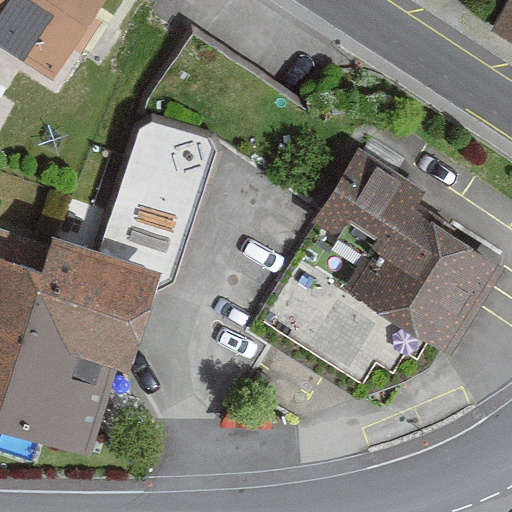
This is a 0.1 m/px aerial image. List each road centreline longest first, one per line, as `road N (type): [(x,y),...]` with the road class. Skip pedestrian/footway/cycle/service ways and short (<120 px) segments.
road 1 (tertiary): [(511,445),(432,488),(302,511)]
road 2 (tertiary): [(346,0),(511,107)]
